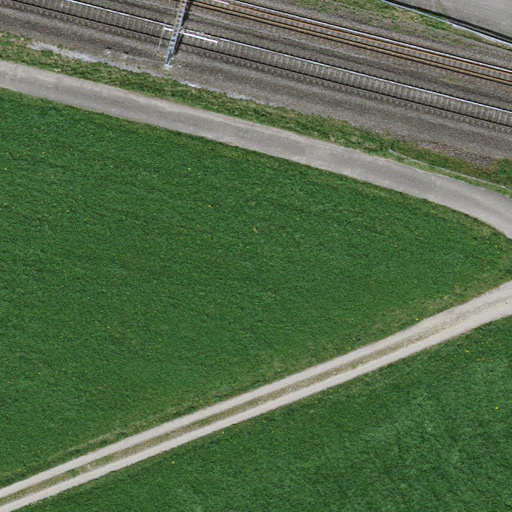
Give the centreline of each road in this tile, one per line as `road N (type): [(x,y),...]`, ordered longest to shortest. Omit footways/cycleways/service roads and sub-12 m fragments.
road 1 (track): [(0,504),(511,307)]
road 2 (track): [(0,77),(511,212)]
